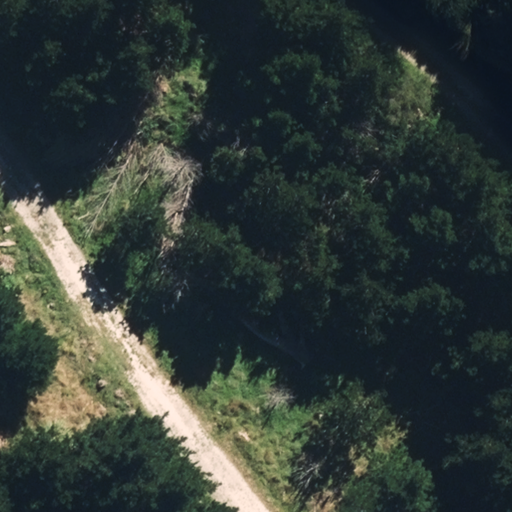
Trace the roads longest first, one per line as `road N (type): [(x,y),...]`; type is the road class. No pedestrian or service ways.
road 1 (track): [(0,147),(257,511)]
road 2 (track): [(511,174),(470,120),(283,0)]
